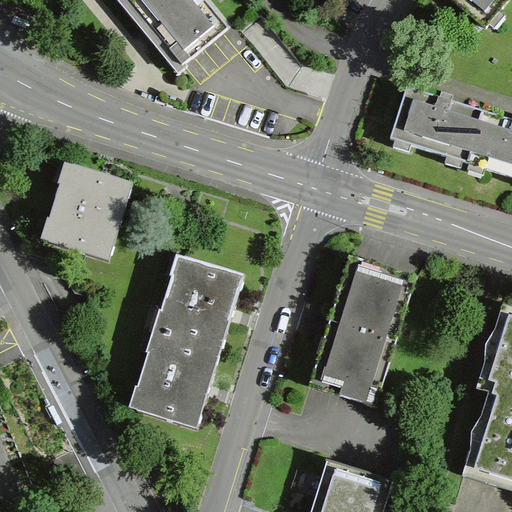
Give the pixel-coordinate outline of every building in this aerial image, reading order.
[(228,27),(204,0),(119,0),(179,69),(228,27)] [(510,0),(458,0),(489,25),(510,0)] [(511,122),(405,88),(388,141),(511,180),(511,122)] [(134,187),(66,167),(60,187),(62,188),(52,223),(49,222),(43,243),(110,263),(134,187)] [(245,281),(176,260),(170,280),(173,281),(162,316),(160,316),(153,336),(222,358),(245,281)] [(419,282),(352,261),(312,390),(379,411),(419,282)] [(511,311),(505,309),(480,391),(491,394),(465,477),(511,491),(511,311)] [(222,358),(153,336),(147,357),(150,358),(139,393),(137,392),(130,413),(198,434),(222,358)] [(386,511),(395,484),(329,464),(313,511),(386,511)]
